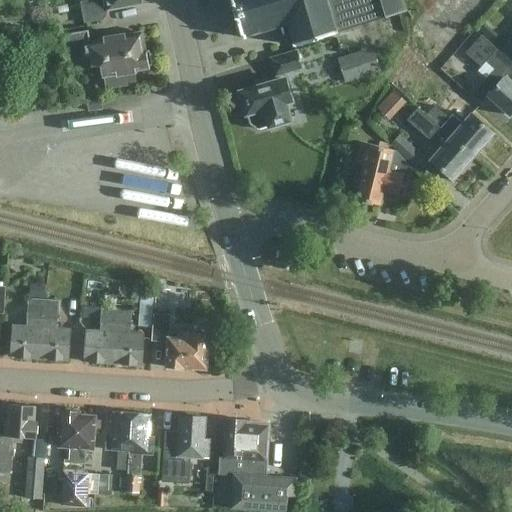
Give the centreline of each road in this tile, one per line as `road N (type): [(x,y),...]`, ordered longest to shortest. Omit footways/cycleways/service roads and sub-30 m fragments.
road 1 (tertiary): [(272,372),(205,389),(0,376)]
road 2 (tertiary): [(511,423),(305,398),(272,372)]
road 3 (tertiary): [(228,226),(174,0)]
road 4 (residential): [(442,262),(284,225),(228,226)]
road 5 (tertiary): [(272,372),(228,226)]
